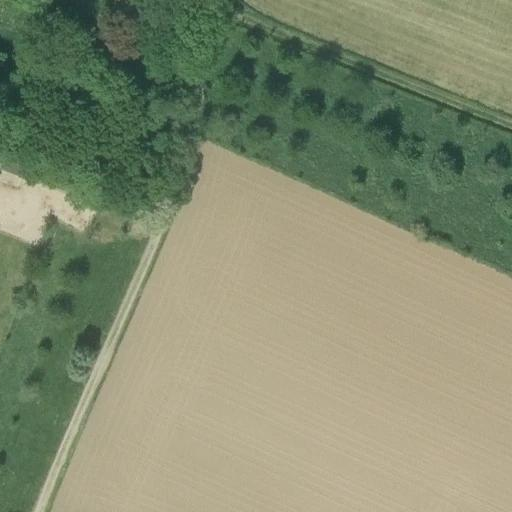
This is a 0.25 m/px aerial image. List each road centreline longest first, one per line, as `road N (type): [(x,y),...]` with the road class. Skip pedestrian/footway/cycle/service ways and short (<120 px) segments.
road 1 (track): [(215,9),(167,203),(38,511)]
road 2 (track): [(215,9),(511,125)]
